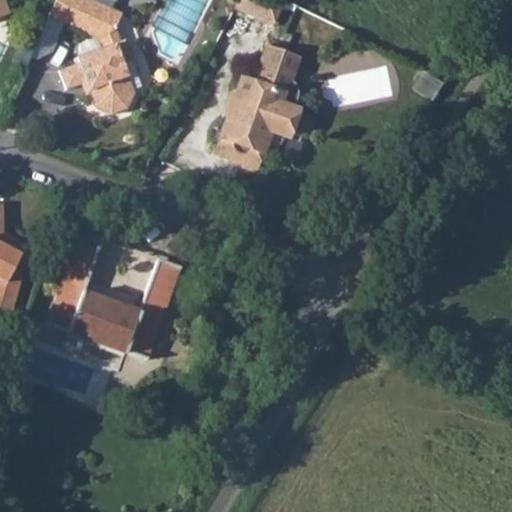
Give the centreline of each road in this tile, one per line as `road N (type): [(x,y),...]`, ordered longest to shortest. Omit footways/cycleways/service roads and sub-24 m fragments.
road 1 (residential): [(0,152),(284,256),(313,304),(314,355)]
road 2 (track): [(511,10),(314,355)]
road 3 (unclassified): [(314,355),(216,511)]
